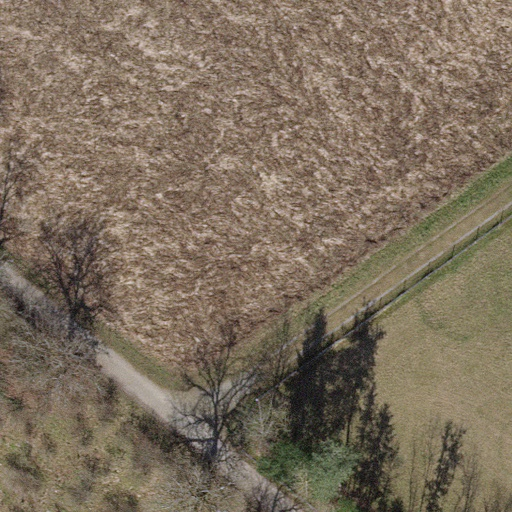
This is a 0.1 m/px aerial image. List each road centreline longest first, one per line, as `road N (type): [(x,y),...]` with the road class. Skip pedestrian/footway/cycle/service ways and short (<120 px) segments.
road 1 (track): [(511,194),(197,430)]
road 2 (track): [(0,272),(293,511)]
